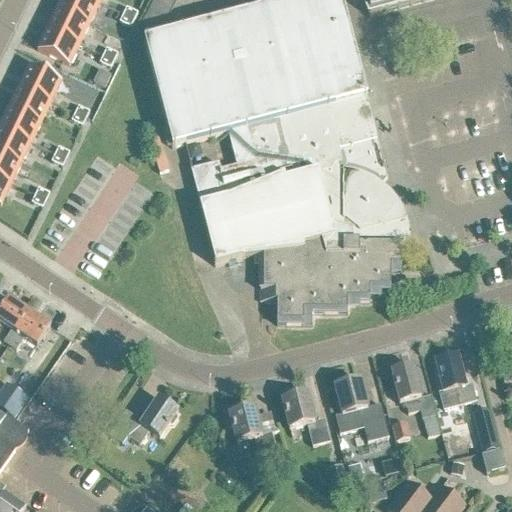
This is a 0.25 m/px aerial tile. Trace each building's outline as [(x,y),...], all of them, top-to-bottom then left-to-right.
[(99,8),(81,0),(63,0),(57,13),(89,29),(99,8)] [(81,0),(99,8),(102,0),(81,0)] [(159,37),(177,1),(174,0),(155,0),(141,29),(159,37)] [(320,0),(160,43),(143,47),(162,116),(172,154),(184,151),(227,140),(236,173),(221,177),(219,170),(191,177),(200,211),(199,211),(214,271),(242,264),(260,261),(260,293),(260,307),(276,307),(276,330),(311,330),(311,319),(346,319),(346,307),(369,307),(369,296),(390,296),(390,273),(401,273),(401,249),(400,242),(399,234),(397,227),(406,224),(400,211),(392,199),(381,189),(387,182),(352,50),(346,27),(338,0),(320,0)] [(353,0),(355,4),(360,3),(369,21),(448,0),(353,0)] [(89,29),(57,13),(47,34),(79,49),(89,29)] [(133,25),(137,18),(126,13),(123,20),(133,25)] [(133,25),(123,20),(119,27),(130,32),(133,25)] [(68,71),(79,49),(47,34),(36,55),(68,71)] [(117,59),(106,54),(103,61),(114,66),(117,59)] [(110,73),(114,66),(103,61),(99,68),(110,73)] [(51,107),(61,86),(29,70),(18,91),(51,107)] [(41,128),(51,107),(18,91),(8,112),(41,128)] [(0,133),(31,148),(41,128),(8,112),(0,129),(0,133)] [(85,124),(89,117),(78,112),(74,119),(85,124)] [(82,131),(85,124),(74,119),(71,126),(82,131)] [(0,158),(21,169),(31,148),(0,133),(0,158)] [(190,162),(201,160),(199,149),(188,151),(190,162)] [(65,165),(69,158),(58,152),(55,160),(65,165)] [(0,183),(11,189),(21,169),(0,158),(0,183)] [(62,172),(65,165),(55,160),(51,167),(62,172)] [(0,183),(0,209),(0,210),(11,189),(0,183)] [(45,206),(49,199),(38,194),(35,201),(45,206)] [(42,213),(45,206),(35,201),(31,208),(42,213)] [(15,337),(29,318),(8,304),(0,315),(0,327),(11,335),(15,337)] [(15,337),(11,335),(3,347),(11,353),(19,340),(36,351),(49,332),(29,318),(15,337)] [(465,392),(457,360),(434,366),(435,370),(432,370),(435,380),(437,379),(442,398),(456,395),(460,410),(474,407),(469,391),(465,392)] [(421,404),(413,372),(391,378),(399,409),(404,407),(407,419),(421,416),(428,443),(441,439),(431,401),(421,404)] [(359,386),(333,393),(341,420),(335,421),(339,440),(363,433),(367,449),(384,445),(383,438),(387,437),(381,411),(376,412),(366,415),(359,386)] [(0,410),(13,420),(22,408),(3,394),(0,398),(0,410)] [(313,428),(306,400),(282,406),(289,435),(307,430),(313,452),(329,448),(324,425),(313,428)] [(159,445),(177,418),(157,404),(139,431),(133,427),(135,423),(126,417),(110,441),(122,449),(127,442),(140,451),(148,438),(159,445)] [(242,417),(240,412),(223,417),(228,433),(232,432),(237,448),(254,443),(260,465),(276,461),(270,439),(261,441),(254,413),(242,417)] [(272,415),(259,418),(264,436),(276,433),(272,415)] [(482,459),(499,454),(488,415),(471,419),(482,459)] [(0,417),(0,476),(29,436),(8,421),(6,422),(4,421),(0,417)] [(396,447),(410,443),(406,428),(392,432),(396,447)] [(499,456),(488,459),(480,461),(485,479),(504,475),(499,456)] [(351,488),(364,484),(359,468),(347,472),(351,488)] [(333,497),(349,492),(343,469),(326,474),(333,497)] [(432,506),(441,494),(440,494),(431,506),(419,497),(420,495),(411,488),(409,490),(408,489),(390,511),(428,511),(432,507),(432,506)] [(0,511),(24,511),(25,511),(3,496),(5,493),(0,489),(0,511)] [(464,511),(451,502),(453,500),(443,492),(441,494),(432,506),(432,507),(428,511),(464,511)]
